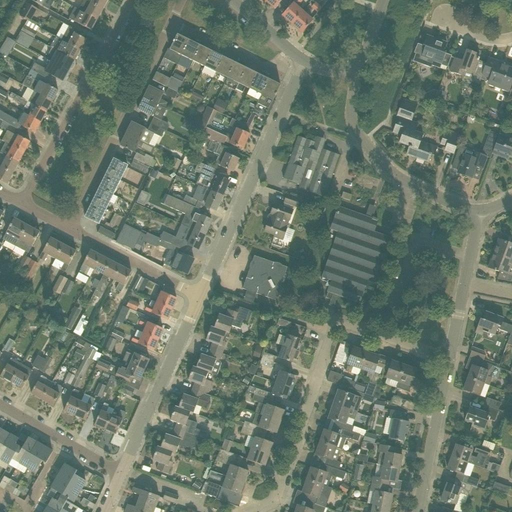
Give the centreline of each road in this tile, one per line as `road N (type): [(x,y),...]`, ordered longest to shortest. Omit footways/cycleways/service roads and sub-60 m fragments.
road 1 (residential): [(449,358),(334,323),(280,493),(255,511)]
road 2 (residential): [(197,298),(300,57)]
road 3 (residential): [(72,226),(181,0)]
road 4 (residential): [(21,201),(132,0)]
road 5 (residential): [(478,215),(396,173),(366,143),(352,112),(355,74)]
road 6 (residential): [(117,473),(197,298)]
road 7 (residential): [(416,511),(449,358)]
road 8 (residential): [(197,298),(72,226)]
road 9 (residential): [(117,473),(0,403)]
